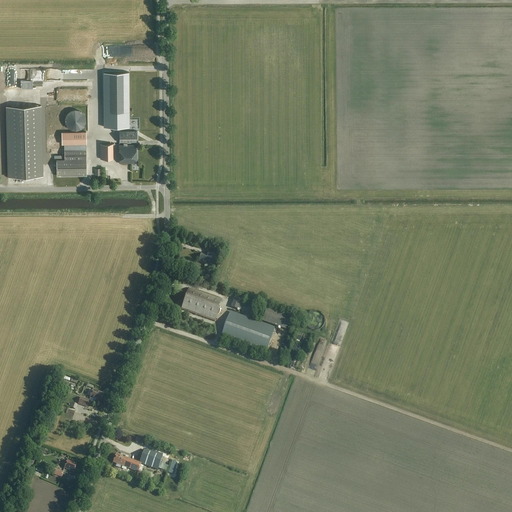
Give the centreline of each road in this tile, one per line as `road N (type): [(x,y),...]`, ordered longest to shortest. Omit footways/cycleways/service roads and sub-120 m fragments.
road 1 (track): [(511,451),(146,318)]
road 2 (track): [(158,1),(511,1)]
road 3 (tertiary): [(77,511),(162,273),(166,186)]
road 4 (tertiary): [(166,186),(165,0)]
road 5 (unclassified): [(166,186),(0,187)]
